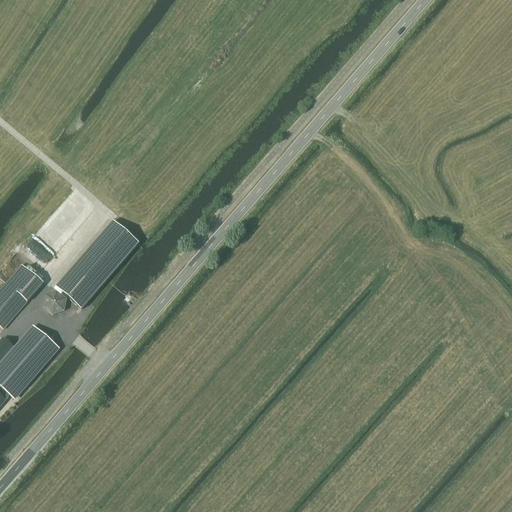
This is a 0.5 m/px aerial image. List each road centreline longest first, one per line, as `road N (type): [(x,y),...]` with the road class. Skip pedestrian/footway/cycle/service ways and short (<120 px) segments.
road 1 (tertiary): [(0,486),(426,0)]
road 2 (track): [(36,310),(103,211),(0,122)]
road 3 (track): [(455,263),(406,235),(390,205),(310,132)]
